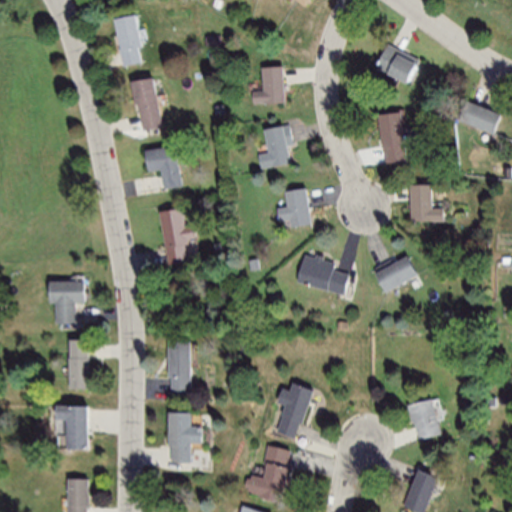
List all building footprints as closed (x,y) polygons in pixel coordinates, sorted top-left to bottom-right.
[(141,62),(138,47),(143,46),(136,13),(113,18),(124,66),(141,62)] [(262,25),(258,31),(263,35),(267,29),(262,25)] [(223,36),(215,36),(215,45),(223,45),(223,36)] [(378,65),(411,82),(422,61),(388,44),(378,65)] [(262,69),(265,91),(252,92),(254,106),(285,102),(281,67),(262,69)] [(130,82),(134,103),(139,102),(145,131),(163,127),(152,78),(130,82)] [(456,119),(494,135),(502,116),(463,100),(456,119)] [(226,105),(215,106),(216,116),(227,115),(226,105)] [(400,112),(379,115),(385,161),(406,158),(400,112)] [(264,131),(268,150),(257,153),(260,169),(290,164),(286,145),(295,144),(291,125),(264,131)] [(166,187),(182,184),(175,145),(145,150),(148,169),(162,167),(166,187)] [(412,223),(446,221),(445,208),(432,209),(431,186),(411,187),(412,223)] [(290,228),(311,225),(305,188),(284,192),(287,207),(278,208),(280,222),(289,221),(290,228)] [(171,263),(187,259),(184,244),(199,242),(196,224),(187,226),(184,209),(162,213),(171,263)] [(375,269),(387,291),(419,274),(409,255),(394,263),(392,260),(375,269)] [(345,293),(350,274),(334,269),(335,264),(306,256),(299,280),(345,293)] [(259,259),(250,260),(252,270),(261,269),(259,259)] [(56,324),(77,324),(77,304),(87,304),(86,282),(48,284),(49,304),(55,304),(56,324)] [(168,340),(167,375),(171,375),(171,396),(192,396),(192,340),(168,340)] [(71,387),(90,387),(91,345),(71,345),(71,387)] [(294,438),(311,391),(292,384),(290,391),(282,389),(276,403),(284,406),(275,431),(294,438)] [(432,398),(442,434),(420,440),(415,422),(411,423),(406,405),(432,398)] [(67,435),(58,435),(58,448),(88,448),(88,407),(57,407),(57,418),(67,418),(67,435)] [(167,412),(167,446),(172,446),(172,463),(192,463),(192,444),(204,444),(204,425),(192,425),(192,412),(167,412)] [(249,488),(262,491),(260,499),(281,504),(290,469),(286,466),(290,452),(270,448),(266,464),(268,464),(264,480),(252,477),(249,488)] [(415,511),(404,508),(418,471),(436,478),(431,492),(427,491),(418,511),(415,511)] [(68,511),(86,511),(86,480),(68,480),(68,511)]
